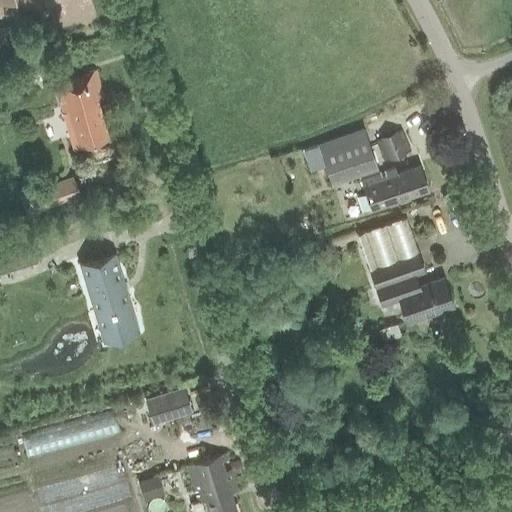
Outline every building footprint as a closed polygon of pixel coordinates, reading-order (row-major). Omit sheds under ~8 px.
[(25,47),(21,29),(6,31),(9,50),(25,47)] [(73,148),(107,138),(97,101),(103,99),(95,70),(53,82),(61,112),(63,112),(73,148)] [(19,139),(34,135),(29,118),(14,122),(19,139)] [(331,180),(376,164),(364,128),(319,144),(331,180)] [(384,162),(411,150),(402,128),(376,140),(384,162)] [(368,210),(425,190),(416,163),(393,171),(392,165),(356,178),(368,210)] [(81,196),(73,175),(19,195),(27,216),(81,196)] [(408,322),(454,306),(443,274),(419,283),(415,272),(424,269),(406,217),(358,233),(369,267),(383,305),(400,299),(408,322)] [(32,243),(0,252),(0,272),(38,262),(32,243)] [(79,263),(103,342),(139,331),(115,252),(79,263)] [(154,422),(193,410),(185,386),(147,397),(154,422)] [(30,452),(124,431),(119,410),(25,432),(30,452)] [(236,511),(231,493),(238,490),(231,469),(225,471),(222,461),(228,459),(226,453),(187,464),(199,502),(205,500),(208,511),(236,511)] [(143,501),(164,495),(157,475),(137,481),(143,501)]
